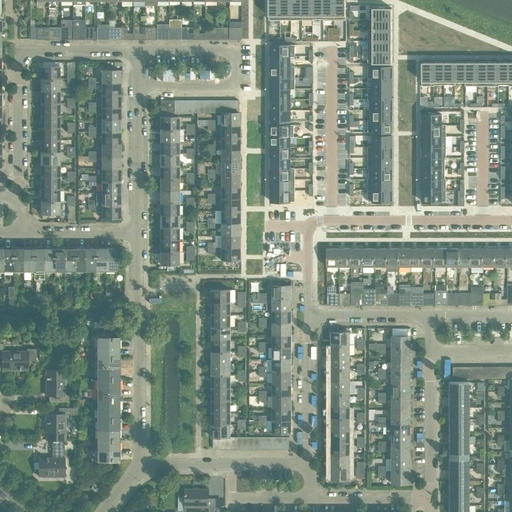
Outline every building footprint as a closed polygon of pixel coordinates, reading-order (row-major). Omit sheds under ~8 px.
[(280,0),(268,0),(269,20),(280,20),(280,0)] [(290,0),(280,0),(280,20),(291,20),(290,0)] [(301,0),(290,0),(291,20),(302,20),(301,0)] [(312,0),(301,0),(302,20),(313,20),(312,0)] [(323,0),(312,0),(313,20),(313,19),(323,19),(323,20),(323,0)] [(334,0),(323,0),(323,20),(334,20),(334,0)] [(345,0),(334,0),(334,20),(345,20),(345,0)] [(392,8),(369,8),(369,19),(392,19),(392,8)] [(372,29),(368,29),(368,30),(392,30),(392,19),(369,19),(369,20),(372,20),(372,29)] [(48,39),(48,34),(42,34),(42,27),(36,27),(36,39),(48,39)] [(60,39),(60,34),(54,34),(54,28),(48,27),(48,34),(48,39),(60,39)] [(72,39),(72,34),(66,34),(66,28),(60,28),(60,34),(60,39),(72,39)] [(84,39),(84,34),(78,34),(78,28),(72,28),(72,34),(72,39),(84,39)] [(96,39),(96,34),(90,34),(90,28),(84,28),(84,34),(84,39),(96,39)] [(108,39),(108,34),(102,34),(102,28),(96,28),(96,34),(96,39),(108,39)] [(120,39),(120,28),(108,28),(108,34),(108,39),(120,39)] [(132,39),(132,34),(126,34),(126,28),(120,28),(120,39),(132,39)] [(144,39),(144,34),(138,34),(138,28),(132,28),(132,34),(132,39),(144,39)] [(156,40),(156,34),(150,34),(150,28),(144,28),(144,34),(144,39),(156,40)] [(168,40),(168,34),(162,34),(162,28),(156,28),(156,34),(156,40),(168,40)] [(180,40),(180,34),(174,34),(174,28),(168,28),(168,34),(168,40),(180,40)] [(192,40),(192,34),(186,34),(186,28),(180,28),(180,34),(180,40),(192,40)] [(204,40),(204,34),(198,34),(198,28),(192,28),(192,34),(192,40),(204,40)] [(216,40),(216,34),(210,34),(210,28),(204,28),(204,34),(204,40),(216,40)] [(228,40),(228,34),(222,34),(222,28),(216,28),(216,34),(216,40),(228,40)] [(240,34),(240,28),(228,28),(228,34),(228,40),(240,40),(240,34)] [(392,30),(368,30),(368,41),(392,41),(392,30)] [(392,41),(368,41),(368,51),(392,51),(392,41)] [(295,45),(271,45),(271,56),(295,56),(295,45)] [(392,51),(368,51),(368,63),(392,63),(392,51)] [(295,56),(271,56),(271,67),(295,67),(295,66),(290,66),(290,57),(295,57),(295,56)] [(433,62),(422,62),(422,86),(433,86),(433,62)] [(444,62),(433,62),(433,86),(434,86),(434,85),(444,85),(444,62)] [(455,62),(444,62),(444,85),(455,85),(455,62)] [(466,62),(455,62),(455,85),(455,81),(465,81),(465,86),(466,86),(466,62)] [(476,62),(466,62),(466,86),(476,86),(476,62)] [(487,62),(476,62),(476,86),(487,86),(487,62)] [(498,62),(487,62),(487,86),(498,86),(498,62)] [(509,62),(498,62),(498,86),(498,85),(508,85),(508,86),(509,86),(509,62)] [(59,79),(59,66),(41,66),(41,79),(59,79)] [(392,66),(368,66),(368,78),(392,78),(392,66)] [(295,67),(271,67),(271,78),(295,78),(295,67)] [(120,83),(120,70),(101,70),(101,83),(120,83)] [(295,78),(271,78),(271,88),(295,88),(295,78)] [(392,78),(368,78),(372,78),(372,88),(368,88),(392,88),(392,78)] [(59,91),(59,79),(41,79),(41,91),(59,91)] [(120,95),(120,83),(101,83),(101,95),(120,95)] [(295,88),(271,88),(271,99),(290,99),(290,89),(295,89),(295,88)] [(392,88),(368,88),(368,99),(392,99),(392,88)] [(59,104),(59,91),(41,91),(41,104),(59,104)] [(120,108),(120,95),(101,95),(101,107),(120,108)] [(290,99),(271,99),(271,110),(290,110),(290,99)] [(392,99),(368,99),(368,100),(369,100),(369,110),(392,110),(392,99)] [(174,113),(174,100),(160,100),(160,113),(174,113)] [(59,115),(59,104),(41,104),(41,115),(59,115)] [(120,119),(120,108),(101,107),(101,119),(120,119)] [(290,110),(271,110),(271,121),(290,121),(290,110)] [(370,120),(368,120),(368,121),(392,121),(392,110),(369,110),(369,111),(370,111),(370,120)] [(239,125),(239,113),(238,113),(238,112),(232,112),(226,112),(220,112),(220,113),(220,125),(239,125)] [(441,114),(422,114),(422,125),(441,125),(441,114)] [(59,127),(59,115),(41,115),(41,127),(59,127)] [(178,129),(178,117),(160,117),(160,129),(178,129)] [(120,132),(120,119),(101,119),(101,132),(120,132)] [(392,121),(368,121),(368,132),(392,132),(392,121)] [(239,137),(239,125),(220,125),(220,137),(239,137)] [(294,125),(271,125),(271,136),(294,136),(294,125)] [(446,125),(422,125),(422,136),(446,136),(446,125)] [(59,140),(59,127),(41,127),(41,140),(59,140)] [(178,141),(178,129),(160,129),(160,141),(178,141)] [(120,143),(120,132),(101,132),(101,143),(120,143)] [(372,146),(368,146),(368,147),(392,147),(392,135),(373,136),(372,146)] [(294,136),(271,136),(271,147),(290,147),(290,137),(294,137),(294,136)] [(446,136),(422,136),(422,147),(446,147),(446,136)] [(239,149),(239,137),(220,137),(220,149),(239,149)] [(59,152),(59,140),(41,140),(41,152),(59,152)] [(178,153),(178,141),(160,141),(160,153),(178,153)] [(120,157),(120,143),(101,143),(101,157),(120,157)] [(290,147),(271,147),(271,158),(290,158),(290,147)] [(392,147),(368,147),(368,158),(392,158),(392,147)] [(446,147),(422,147),(422,158),(446,158),(446,147)] [(239,162),(239,149),(220,149),(220,162),(239,162)] [(59,165),(59,152),(41,152),(41,165),(59,165)] [(178,165),(178,153),(160,153),(160,165),(178,165)] [(120,168),(120,157),(101,157),(101,168),(120,168)] [(290,158),(271,158),(271,168),(295,168),(290,168),(290,158)] [(392,158),(368,158),(368,168),(392,168),(392,158)] [(446,158),(422,158),(422,168),(445,168),(445,158),(446,158)] [(239,174),(239,162),(220,162),(220,174),(239,174)] [(58,176),(59,165),(41,165),(41,176),(58,176)] [(178,178),(178,165),(160,165),(160,178),(178,178)] [(120,181),(120,168),(101,168),(101,181),(120,181)] [(295,168),(271,168),(271,179),(295,179),(295,168)] [(392,168),(368,168),(368,169),(369,169),(369,179),(368,179),(392,179),(392,168)] [(445,168),(422,168),(422,179),(446,179),(445,179),(445,168)] [(239,186),(239,174),(220,174),(220,186),(239,186)] [(58,189),(58,176),(41,176),(41,189),(58,189)] [(178,190),(178,178),(160,178),(160,190),(178,190)] [(295,179),(271,179),(271,190),(295,190),(295,179)] [(392,179),(368,179),(368,190),(392,190),(392,179)] [(446,179),(422,179),(422,190),(446,190),(446,179)] [(120,193),(120,181),(101,181),(101,193),(120,193)] [(239,198),(239,186),(220,186),(220,198),(239,198)] [(58,201),(58,189),(41,189),(41,201),(58,201)] [(178,202),(178,190),(160,190),(160,202),(178,202)] [(295,190),(271,190),(271,201),(278,201),(278,203),(284,203),(284,201),(295,201),(295,190)] [(392,190),(368,190),(368,201),(392,201),(392,190)] [(446,190),(422,190),(422,201),(429,201),(429,203),(436,203),(436,201),(446,201),(446,190)] [(120,205),(120,193),(101,193),(101,205),(120,205)] [(239,210),(239,198),(220,198),(220,210),(239,210)] [(58,214),(58,201),(41,201),(41,214),(58,214)] [(178,215),(178,202),(160,202),(160,215),(178,215)] [(120,218),(120,205),(101,205),(101,218),(120,218)] [(239,223),(239,210),(220,210),(220,223),(239,223)] [(178,227),(178,215),(160,215),(160,227),(178,227)] [(239,235),(239,223),(220,223),(220,235),(239,235)] [(178,239),(178,227),(160,227),(160,239),(178,239)] [(239,247),(239,235),(220,235),(220,247),(239,247)] [(178,251),(178,239),(160,239),(160,251),(178,251)] [(239,260),(239,247),(220,247),(220,260),(239,260)] [(13,270),(13,248),(3,248),(3,270),(13,270)] [(23,270),(23,248),(13,248),(13,270),(23,270)] [(33,270),(33,248),(23,248),(23,270),(33,270)] [(44,270),(43,248),(33,248),(33,270),(44,270)] [(54,270),(54,248),(43,248),(44,270),(54,270)] [(64,270),(64,248),(54,248),(54,270),(64,270)] [(74,270),(74,248),(64,248),(64,270),(74,270)] [(85,270),(84,248),(74,248),(74,270),(85,270)] [(95,270),(95,248),(84,248),(85,270),(95,270)] [(105,270),(105,248),(95,248),(95,270),(105,270)] [(116,270),(116,250),(116,248),(105,248),(105,270),(116,270)] [(339,266),(339,248),(327,248),(327,266),(339,266)] [(351,266),(351,249),(339,248),(339,266),(351,266)] [(363,266),(363,249),(351,249),(351,266),(363,266)] [(375,266),(375,249),(363,249),(363,266),(375,266)] [(387,266),(387,249),(375,249),(375,266),(387,266)] [(399,249),(387,249),(387,266),(387,271),(399,271),(399,266),(399,249)] [(411,266),(411,249),(399,249),(399,266),(411,266)] [(423,266),(423,249),(411,249),(411,266),(423,266)] [(435,266),(435,249),(423,249),(423,266),(435,266)] [(447,266),(447,249),(435,249),(435,266),(447,266)] [(459,267),(459,249),(447,249),(447,266),(459,267)] [(471,267),(471,249),(459,249),(459,267),(471,267)] [(483,267),(483,249),(471,249),(471,267),(483,267)] [(495,267),(495,249),(483,249),(483,267),(495,267)] [(507,267),(507,249),(495,249),(495,267),(507,267)] [(178,264),(178,251),(160,251),(160,264),(178,264)] [(291,298),(291,285),(273,285),(273,298),(291,298)] [(230,302),(230,289),(212,290),(212,302),(230,302)] [(363,289),(351,289),(351,293),(351,305),(363,305),(363,289)] [(375,289),(363,289),(363,305),(375,305),(375,289)] [(381,289),(375,289),(375,305),(387,305),(387,293),(381,293),(381,289)] [(447,290),(435,290),(435,293),(435,305),(447,305),(447,293),(447,290)] [(339,293),(327,293),(327,305),(339,305),(339,293)] [(351,293),(339,293),(339,305),(351,305),(351,293)] [(399,293),(387,293),(387,305),(399,305),(399,293)] [(411,293),(399,293),(399,305),(411,305),(411,293)] [(423,293),(411,293),(411,305),(423,305),(423,293)] [(435,293),(423,293),(423,305),(435,305),(435,293)] [(459,293),(447,293),(447,305),(459,305),(459,293)] [(471,293),(459,293),(459,305),(471,305),(471,293)] [(483,293),(471,293),(471,305),(482,305),(482,299),(483,293)] [(489,293),(483,293),(482,299),(482,305),(495,305),(495,299),(489,299),(489,293)] [(501,293),(495,293),(495,299),(495,305),(506,305),(506,299),(501,299),(501,293)] [(291,310),(291,298),(273,298),(273,310),(291,310)] [(230,314),(230,302),(212,302),(212,314),(230,314)] [(291,323),(291,310),(273,310),(273,323),(291,323)] [(230,327),(230,314),(212,314),(212,327),(230,327)] [(291,335),(291,323),(273,323),(273,335),(291,335)] [(230,339),(230,327),(212,327),(212,339),(230,339)] [(349,345),(349,332),(331,332),(331,345),(349,345)] [(291,347),(291,335),(273,335),(273,347),(291,347)] [(410,348),(410,336),(392,336),(392,348),(410,348)] [(119,350),(119,337),(97,337),(97,350),(119,350)] [(230,351),(230,339),(212,339),(212,351),(230,351)] [(27,370),(27,360),(36,360),(35,352),(36,349),(13,349),(13,351),(2,351),(2,344),(0,343),(0,363),(2,364),(2,370),(27,370)] [(349,357),(349,345),(331,345),(331,357),(349,357)] [(291,359),(291,352),(291,347),(273,347),(273,359),(291,359)] [(410,361),(410,352),(410,348),(392,348),(392,361),(410,361)] [(230,363),(230,351),(212,351),(212,363),(230,363)] [(349,369),(349,357),(331,357),(331,369),(349,369)] [(119,368),(119,358),(97,358),(97,368),(119,368)] [(291,371),(291,359),(273,359),(273,371),(291,371)] [(410,373),(410,361),(392,361),(392,373),(410,373)] [(230,375),(230,363),(212,363),(212,376),(230,375)] [(119,378),(119,368),(97,368),(97,378),(119,378)] [(64,395),(65,370),(46,369),(46,395),(49,395),(49,402),(68,402),(68,395),(64,395)] [(349,381),(349,369),(331,369),(331,381),(349,381)] [(291,384),(291,371),(273,371),(273,384),(291,384)] [(410,386),(410,373),(392,373),(392,386),(410,386)] [(230,388),(230,375),(212,376),(212,388),(230,388)] [(119,388),(119,378),(97,378),(97,388),(119,388)] [(349,394),(349,381),(331,381),(331,394),(349,394)] [(468,395),(468,383),(450,383),(450,395),(468,395)] [(291,396),(291,384),(273,384),(273,396),(291,396)] [(410,397),(410,386),(392,386),(392,397),(410,397)] [(119,399),(119,388),(97,388),(97,399),(119,399)] [(230,400),(230,388),(212,388),(212,400),(230,400)] [(349,406),(349,394),(331,394),(331,406),(349,406)] [(468,408),(468,395),(450,395),(450,407),(468,408)] [(291,408),(291,396),(273,396),(273,408),(291,408)] [(410,410),(410,397),(392,397),(392,410),(410,410)] [(119,409),(119,399),(97,399),(91,399),(91,409),(97,409),(119,409)] [(230,412),(230,400),(212,400),(212,412),(230,412)] [(349,418),(349,406),(331,406),(331,418),(349,418)] [(468,419),(468,408),(450,407),(450,419),(468,419)] [(78,408),(58,408),(58,414),(46,414),(46,440),(52,440),(64,440),(65,440),(65,414),(78,414),(78,408)] [(291,420),(291,408),(273,408),(273,420),(291,420)] [(119,419),(119,409),(97,409),(97,419),(119,419)] [(410,422),(410,410),(392,410),(392,422),(410,422)] [(230,424),(230,412),(212,412),(212,424),(230,424)] [(349,430),(349,418),(331,418),(331,430),(349,430)] [(119,429),(119,419),(97,419),(97,429),(119,429)] [(468,432),(468,419),(450,419),(450,432),(468,432)] [(291,433),(291,420),(273,420),(273,433),(291,433)] [(410,434),(410,422),(392,422),(392,434),(410,434)] [(230,437),(230,424),(212,424),(212,437),(213,437),(219,437),(225,437),(230,437)] [(119,439),(119,429),(97,429),(97,439),(119,439)] [(349,442),(349,430),(331,430),(331,442),(349,442)] [(468,444),(468,432),(450,432),(450,444),(468,444)] [(410,447),(410,434),(392,434),(392,447),(410,447)] [(119,450),(119,439),(97,439),(97,450),(119,450)] [(64,476),(64,446),(64,440),(52,440),(52,458),(38,458),(38,476),(64,476)] [(349,455),(349,442),(331,442),(331,455),(349,455)] [(468,456),(468,444),(450,444),(450,456),(468,456)] [(410,459),(410,447),(392,447),(392,459),(410,459)] [(119,460),(119,450),(97,450),(97,460),(119,460)] [(349,467),(349,455),(331,455),(331,467),(349,467)] [(468,469),(468,456),(450,456),(450,469),(468,469)] [(410,471),(410,459),(392,459),(392,471),(410,471)] [(349,479),(349,467),(331,467),(331,479),(349,479)] [(468,481),(468,469),(450,469),(450,481),(468,481)] [(410,483),(410,471),(392,471),(392,483),(410,483)] [(468,493),(468,481),(450,481),(450,493),(468,493)] [(99,488),(94,483),(90,488),(96,493),(99,488)] [(209,498),(209,489),(185,489),(185,511),(204,511),(204,509),(208,509),(208,511),(214,511),(214,498),(209,498)] [(468,505),(468,493),(450,493),(450,505),(468,505)]
